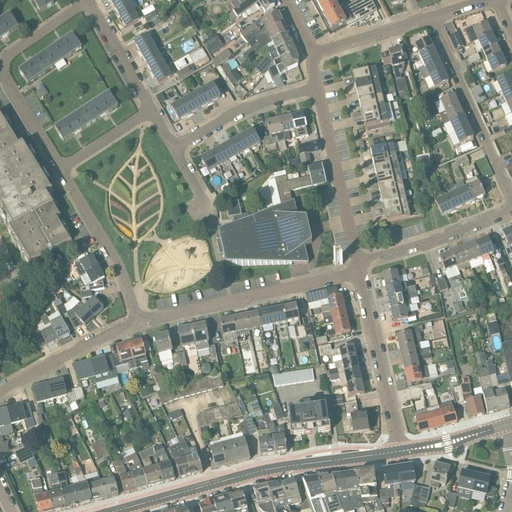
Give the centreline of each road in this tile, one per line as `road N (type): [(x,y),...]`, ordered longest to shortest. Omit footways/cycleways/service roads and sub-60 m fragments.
road 1 (tertiary): [(101,511),(279,469),(396,451)]
road 2 (residential): [(359,272),(135,322)]
road 3 (residential): [(59,169),(2,65),(88,0)]
road 4 (residential): [(511,197),(430,17)]
road 5 (residential): [(396,451),(359,272)]
road 6 (residential): [(357,261),(317,87)]
road 7 (residential): [(59,169),(121,267),(135,322)]
road 8 (residential): [(357,261),(511,209)]
road 9 (residential): [(317,87),(242,109),(173,147)]
road 10 (residential): [(135,322),(0,392)]
road 11 (residential): [(152,110),(89,0)]
road 12 (residential): [(309,54),(430,17)]
